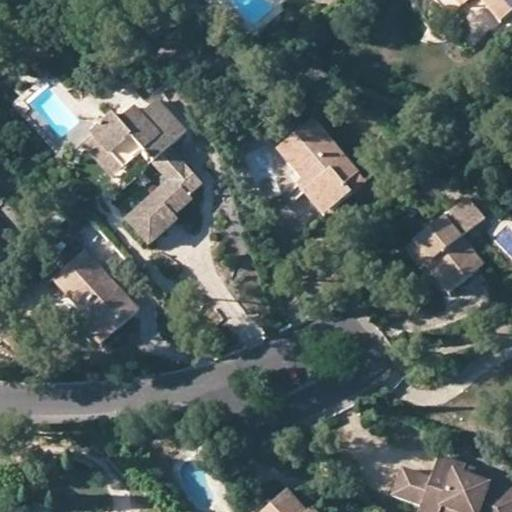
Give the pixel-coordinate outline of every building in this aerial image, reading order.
[(511,0),(483,0),(502,23),(511,14),(511,0)] [(170,148),(176,142),(186,133),(158,101),(143,116),(136,107),(118,123),(112,115),(91,135),(95,140),(123,170),(143,152),(153,163),(170,182),(126,221),(148,246),(179,220),(176,216),(194,201),(190,196),(203,186),(186,167),(170,148)] [(316,183),(335,208),(366,183),(314,120),(279,150),(304,180),(311,188),(316,183)] [(124,189),(153,163),(143,152),(123,170),(95,140),(86,148),(124,189)] [(193,161),(176,142),(170,148),(186,167),(193,161)] [(323,218),(335,208),(316,183),(311,188),(304,180),(297,185),(323,218)] [(431,262),(427,265),(449,294),(484,265),(462,238),(485,220),(468,199),(414,241),(431,262)] [(422,270),(427,265),(431,262),(414,241),(404,249),(422,270)] [(92,322),(85,328),(101,346),(139,311),(86,250),(54,279),(79,306),(92,322)] [(72,313),(85,328),(92,322),(79,306),(72,313)] [(431,480),(403,470),(393,497),(421,507),(419,511),(440,511),(442,508),(451,511),(511,511),(511,491),(489,483),(488,485),(463,476),(466,467),(440,457),(431,480)] [(491,477),(466,467),(463,476),(488,485),(491,477)] [(315,511),(313,509),(310,511),(306,511),(287,490),(263,511),(315,511)]
